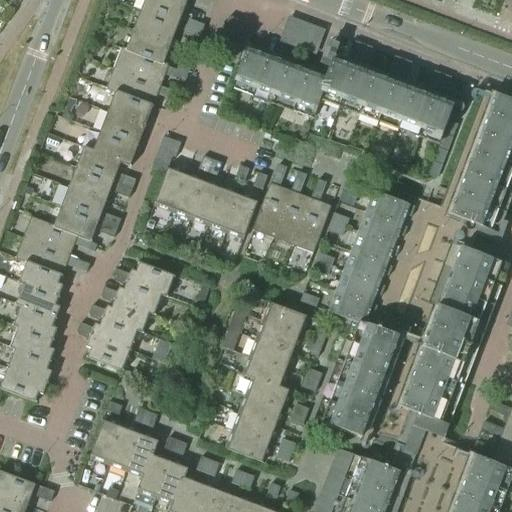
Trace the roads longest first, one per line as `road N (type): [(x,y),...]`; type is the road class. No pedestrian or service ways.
road 1 (residential): [(181,125),(160,130),(123,244),(75,308),(66,348),(71,388),(52,446)]
road 2 (tertiary): [(328,0),(511,70)]
road 3 (tertiary): [(0,152),(56,0)]
road 4 (residential): [(181,125),(226,0)]
